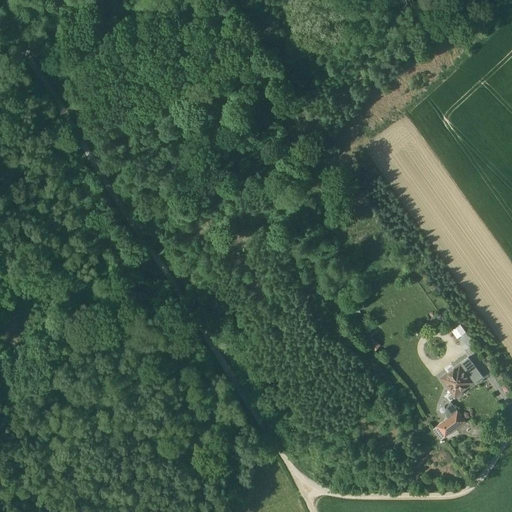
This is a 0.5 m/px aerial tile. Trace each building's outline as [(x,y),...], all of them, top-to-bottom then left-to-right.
[(452,328),(457,336),(466,330),(461,322),(452,328)] [(375,350),(381,343),(374,336),(367,343),(375,350)] [(461,364),(474,383),(482,377),(469,358),(461,364)] [(474,383),(461,364),(455,369),(453,367),(447,371),(449,373),(443,378),(458,397),(464,393),(463,392),(474,383)] [(465,421),(458,411),(439,426),(446,436),(465,421)]
